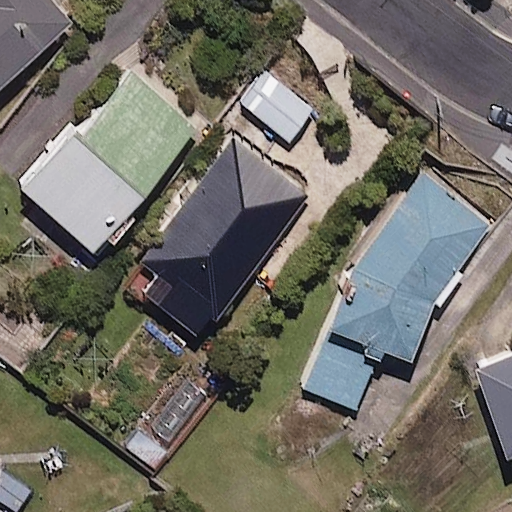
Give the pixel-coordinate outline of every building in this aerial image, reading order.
[(0,0),(0,92),(77,25),(54,0),(0,0)] [(82,127),(148,191),(203,132),(137,69),(82,127)] [(311,111),(264,73),(241,101),(288,139),(311,111)] [(148,192),(81,129),(27,186),(99,255),(154,198),(148,192)] [(311,194),(233,139),(147,261),(163,272),(147,296),(208,339),(311,194)] [(494,220),(419,175),(344,301),(352,305),(305,383),(354,412),(390,351),(409,362),(494,220)] [(0,196),(10,186),(0,177),(0,196)] [(511,358),(468,374),(500,467),(511,462),(511,358)]
